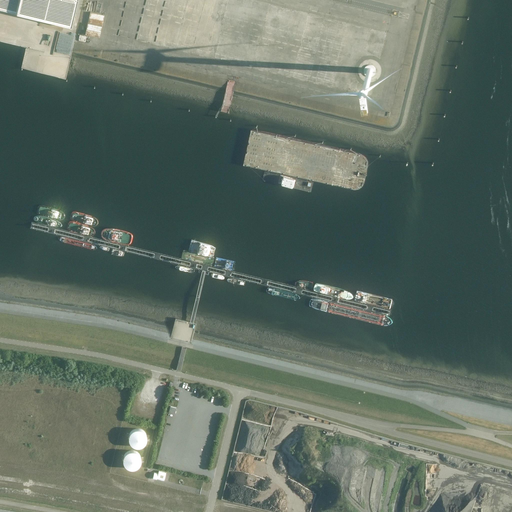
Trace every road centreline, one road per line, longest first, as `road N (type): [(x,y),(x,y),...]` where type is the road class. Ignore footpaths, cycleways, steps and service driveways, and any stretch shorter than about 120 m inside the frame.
road 1 (unclassified): [(402,26),(381,106),(125,44)]
road 2 (unclassified): [(239,390),(511,463)]
road 3 (unclassified): [(0,340),(239,390)]
road 4 (unclassified): [(210,511),(239,390)]
